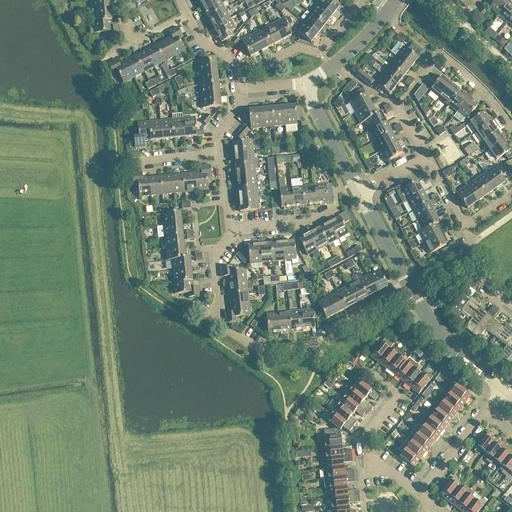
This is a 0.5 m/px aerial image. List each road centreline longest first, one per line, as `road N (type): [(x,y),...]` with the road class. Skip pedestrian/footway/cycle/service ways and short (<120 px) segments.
road 1 (residential): [(227,230),(213,256),(217,305),(223,327),(257,350),(324,342),(335,326),(410,289)]
road 2 (residential): [(511,129),(473,82),(436,58),(394,104),(425,158)]
road 3 (residential): [(237,75),(296,46),(317,52),(358,0)]
road 4 (tertiary): [(501,387),(433,331),(410,289)]
road 5 (tertiary): [(303,83),(354,48),(396,0)]
road 6 (tertiary): [(359,193),(303,83)]
